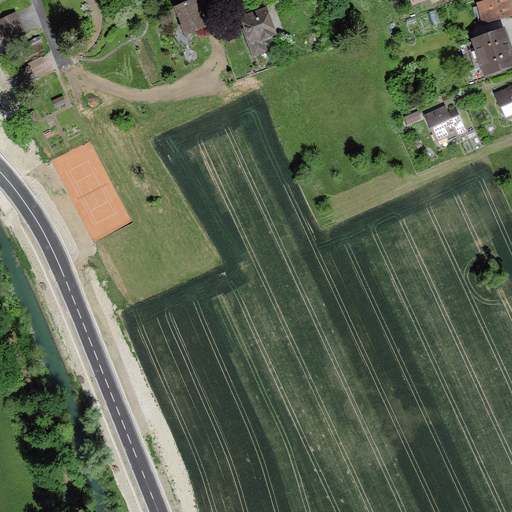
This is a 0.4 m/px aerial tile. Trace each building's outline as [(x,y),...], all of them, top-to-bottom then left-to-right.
[(183,0),(185,3),(176,7),(183,25),(187,23),(191,33),(206,26),(194,0),(183,0)] [(489,0),(479,3),(484,23),(511,15),(511,13),(510,6),(508,0),(489,0)] [(274,33),(265,10),(243,18),(247,29),(246,29),(245,32),(252,49),(264,45),(261,38),(274,33)] [(25,34),(14,13),(0,20),(0,23),(9,42),(25,34)] [(484,67),(486,73),(511,64),(511,57),(503,31),(461,46),(470,72),(484,67)] [(41,42),(39,38),(21,47),(23,51),(41,42)] [(22,88),(36,81),(29,67),(15,74),(22,88)] [(511,90),(511,88),(496,95),(507,119),(511,116),(511,90)] [(63,97),(53,101),(56,107),(65,103),(63,97)] [(441,109),(426,116),(437,141),(451,134),(453,138),(466,133),(456,110),(444,116),(441,109)] [(38,119),(34,111),(26,115),(30,123),(38,119)] [(417,113),(405,118),(408,123),(415,120),(414,118),(419,116),(417,113)] [(473,130),(467,133),(469,138),(476,135),(473,130)]
